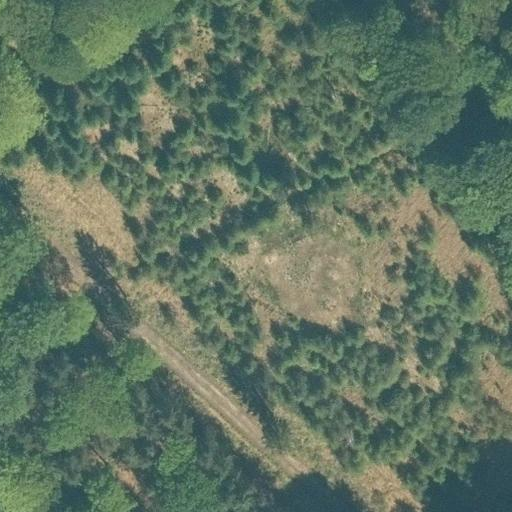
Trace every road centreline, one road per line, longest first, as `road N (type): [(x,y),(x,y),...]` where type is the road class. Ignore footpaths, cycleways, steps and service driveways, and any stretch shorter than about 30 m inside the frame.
road 1 (track): [(0,204),(341,511)]
road 2 (track): [(361,0),(511,188)]
